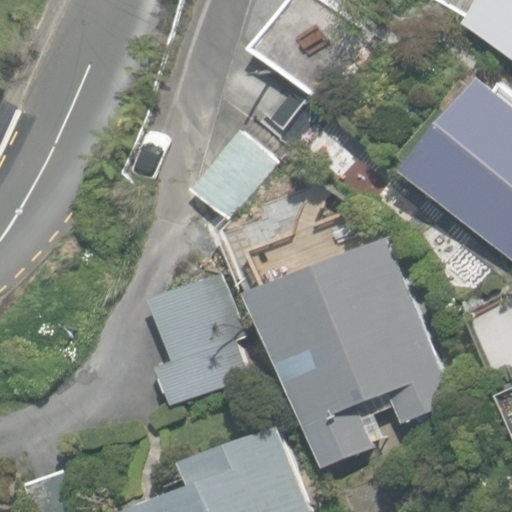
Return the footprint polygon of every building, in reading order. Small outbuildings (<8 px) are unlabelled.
[(295,0),(257,48),(321,100),(376,33),(335,0),(295,0)] [(467,23),(511,50),(511,0),(440,0),(470,18),(467,23)] [(409,172),(511,257),(511,90),(491,73),(409,172)] [(197,188),(236,221),(286,161),(246,128),(197,188)] [(260,295),(330,469),(398,442),(382,403),(398,397),(408,423),(467,400),(401,238),(260,295)] [(160,368),(175,408),(256,378),(235,323),(241,321),(223,273),(155,299),(178,361),(160,368)] [(325,511),(293,424),(195,460),(205,485),(136,511),(325,511)] [(489,487),(511,478),(498,449),(476,459),(489,487)] [(85,511),(71,470),(33,483),(42,511),(85,511)]
